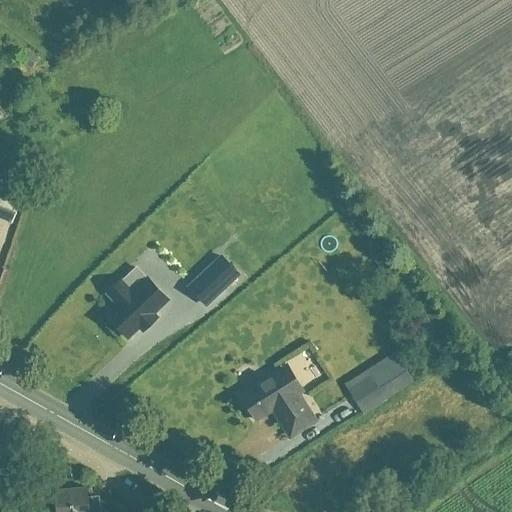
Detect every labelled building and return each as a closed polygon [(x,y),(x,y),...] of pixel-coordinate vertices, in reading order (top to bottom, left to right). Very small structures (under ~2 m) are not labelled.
[(0,217),(13,223),(21,204),(0,194),(0,217)] [(206,305),(224,288),(238,274),(221,257),(207,271),(189,287),(206,305)] [(133,292),(122,280),(108,293),(119,305),(107,316),(128,338),(138,328),(139,327),(140,328),(154,314),(153,313),(155,312),(168,299),(148,278),(133,292)] [(315,421),(298,394),(303,390),(287,365),(240,395),(256,420),(273,410),(290,437),(315,421)] [(364,415),(387,400),(377,383),(353,398),(364,415)] [(100,495),(88,496),(87,487),(71,488),(73,511),(99,511),(101,511),(100,495)] [(73,511),(71,488),(55,490),(57,511),(73,511)]
